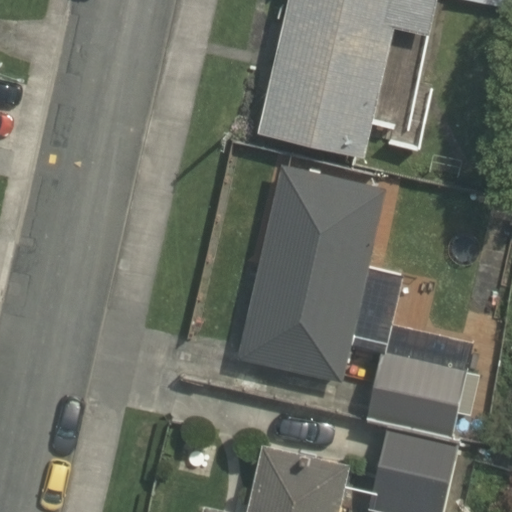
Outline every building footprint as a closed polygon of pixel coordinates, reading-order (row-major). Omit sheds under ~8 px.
[(259,132),(366,157),(396,25),(433,33),(440,0),(288,0),(258,132),(259,132)] [(511,0),(457,0),(458,1),(511,11),(511,0)] [(239,357),(343,382),(391,180),(287,156),(239,357)] [(475,266),(511,273),(511,223),(484,218),(475,266)] [(387,427),(462,441),(483,346),(389,325),(368,423),(387,427)] [(384,511),(446,511),(462,441),(387,427),(369,509),(371,509),(384,511)] [(204,511),(342,511),(355,462),(264,440),(246,511),(206,502),(204,511)]
